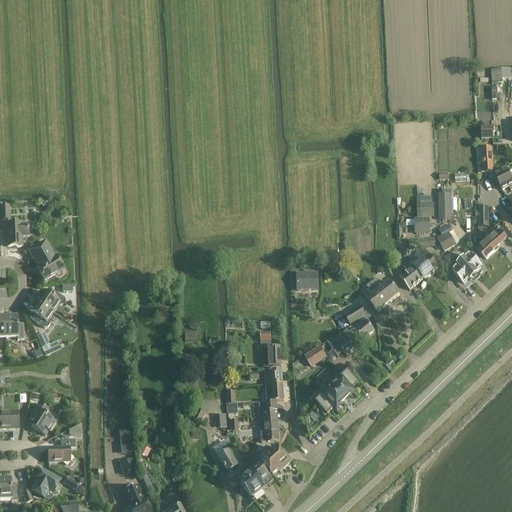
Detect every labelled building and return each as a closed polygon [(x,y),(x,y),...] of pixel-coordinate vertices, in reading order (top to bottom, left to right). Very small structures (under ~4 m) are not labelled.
[(491,132),(490,127),(481,127),(482,141),(493,140),(492,132),(491,132)] [(492,156),(491,148),(477,149),(478,174),(493,173),(492,155),(492,156)] [(511,171),(511,169),(495,177),(502,191),(509,188),(511,192),(511,191),(511,179),(511,180),(508,174),(511,171)] [(449,181),(448,173),(439,174),(440,182),(449,181)] [(467,183),(466,175),(454,176),(455,184),(467,183)] [(443,195),(438,195),(438,221),(451,221),(451,195),(443,195)] [(434,219),(433,198),(420,198),(420,219),(428,219),(434,219)] [(488,207),(477,207),(477,227),(488,227),(488,207)] [(9,221),(8,208),(0,208),(1,221),(9,221)] [(429,229),(428,219),(420,219),(417,219),(418,230),(429,229)] [(21,226),(21,225),(6,225),(7,248),(16,248),(17,249),(19,249),(21,248),(22,248),(22,238),(28,238),(27,226),(21,226)] [(449,225),(438,232),(442,237),(448,234),(452,232),(452,231),(449,225)] [(506,239),(499,232),(488,241),(486,238),(477,247),(479,249),(477,250),(487,261),(499,250),(497,248),(506,239)] [(441,238),(437,240),(443,251),(454,245),(449,235),(448,234),(442,237),(441,238)] [(408,243),(409,249),(417,248),(418,250),(436,248),(435,240),(408,243)] [(50,251),(45,243),(29,252),(34,260),(35,260),(39,267),(37,269),(44,282),(64,271),(56,258),(50,261),(46,253),(50,251)] [(414,269),(423,281),(439,269),(425,252),(410,264),(414,269)] [(476,273),(481,268),(470,257),(465,263),(464,262),(458,268),(459,269),(453,274),(464,285),(469,280),(470,281),(477,274),(476,273)] [(410,292),(423,281),(414,269),(410,264),(404,268),(408,274),(401,280),(410,292)] [(296,277),(296,291),(317,292),(317,277),(296,277)] [(376,281),(372,284),(388,305),(399,296),(389,283),(381,288),(376,281)] [(373,295),(367,300),(378,314),(388,305),(372,284),(367,288),(373,295)] [(42,292),(35,302),(53,314),(58,307),(59,307),(63,307),(65,303),(64,300),(50,290),(47,296),(42,292)] [(48,321),(53,314),(35,302),(29,312),(34,315),(30,320),(44,330),(47,329),(50,325),(49,322),(48,321)] [(352,312),(345,317),(346,319),(350,326),(366,317),(365,316),(360,308),(359,306),(351,310),(352,312)] [(10,318),(5,318),(6,339),(17,339),(17,342),(24,341),(23,326),(17,326),(17,319),(11,319),(10,318)] [(360,322),(352,328),(355,332),(363,342),(374,333),(366,322),(364,324),(363,322),(361,323),(360,322)] [(333,338),(326,343),(337,358),(343,353),(345,355),(363,342),(355,332),(352,334),(349,330),(336,340),(335,341),(333,338)] [(44,334),(36,337),(46,358),(53,354),(49,346),(44,334)] [(195,345),(195,334),(184,334),(184,345),(195,345)] [(271,342),(271,334),(261,335),(261,342),(271,342)] [(321,347),(306,357),(312,367),(328,356),(321,347)] [(281,368),(280,348),(263,349),(264,369),(281,368)] [(42,357),(40,351),(34,354),(36,359),(42,357)] [(267,373),(268,388),(283,387),(282,372),(267,373)] [(324,398),(317,405),(327,416),(334,409),(337,412),(341,408),(343,406),(344,407),(349,402),(348,401),(351,398),(354,395),(351,392),(358,385),(348,374),(340,381),(342,384),(326,399),(324,398)] [(284,402),(283,387),(268,388),(269,403),(284,402)] [(235,405),(235,392),(227,393),(228,405),(235,405)] [(178,406),(177,395),(170,395),(170,400),(166,400),(167,407),(178,406)] [(263,405),(258,405),(260,424),(265,423),(265,425),(269,425),(268,422),(272,422),(272,423),(278,423),(277,404),(263,405)] [(238,414),(237,405),(227,406),(228,414),(238,414)] [(49,412),(38,406),(29,421),(34,424),(31,429),(45,438),(49,431),(50,432),(55,424),(54,424),(54,423),(45,417),(49,412)] [(204,415),(197,411),(192,421),(200,424),(204,415)] [(0,430),(18,430),(18,413),(0,413),(0,430)] [(265,423),(260,424),(261,444),(266,444),(279,443),(278,428),(278,423),(272,423),(272,422),(268,422),(269,425),(265,425),(265,423)] [(75,449),(75,442),(60,442),(61,449),(48,450),(48,464),(62,463),(66,466),(72,459),(69,456),(69,450),(75,449)] [(142,446),(138,454),(145,457),(146,458),(150,449),(142,446)] [(232,451),(229,446),(222,450),(225,455),(219,459),(228,474),(229,473),(231,474),(233,472),(234,470),(238,467),(229,453),(232,451)] [(282,456),(277,451),(261,464),(261,465),(262,466),(266,470),(273,478),(288,464),(282,456)] [(133,460),(124,462),(127,476),(136,473),(133,460)] [(258,460),(253,465),(257,470),(260,467),(262,466),(261,465),(261,464),(258,460)] [(269,479),(260,467),(257,470),(240,484),(252,499),(265,489),(262,485),(269,479)] [(60,481),(42,472),(35,484),(53,494),(60,481)] [(0,479),(0,501),(11,501),(11,503),(17,502),(17,486),(11,486),(10,481),(5,481),(5,480),(0,479)] [(79,486),(67,480),(64,485),(76,492),(79,486)] [(185,485),(179,481),(175,485),(181,490),(185,485)] [(131,509),(124,511),(150,511),(146,502),(144,503),(138,489),(125,495),(131,509)] [(32,502),(28,492),(23,494),(26,505),(32,502)]
